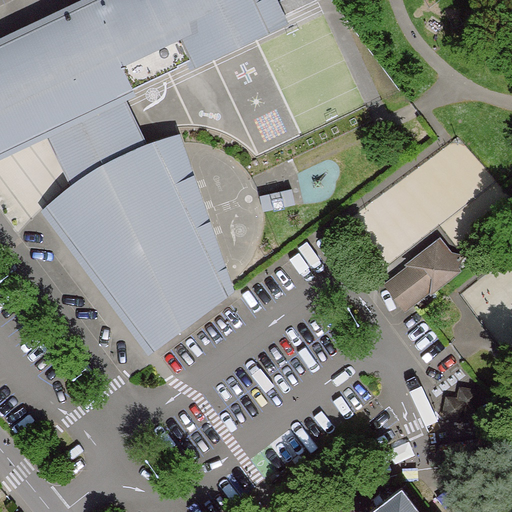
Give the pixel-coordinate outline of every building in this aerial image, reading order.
[(97,0),(0,45),(0,151),(50,128),(75,182),(71,185),(81,204),(81,223),(82,233),(86,250),(94,268),(104,281),(117,298),(156,349),(229,295),(159,149),(111,172),(106,161),(145,143),(121,94),(319,0),(280,0),(274,3),(268,6),(261,0),(97,0)] [(406,261),(437,289),(439,288),(463,270),(452,256),(438,237),(406,261)] [(461,257),(452,256),(463,270),(461,258),(461,257)] [(405,312),(437,289),(406,261),(385,282),(405,312)] [(447,402),(445,418),(460,420),(462,408),(472,409),(474,395),(458,393),(457,403),(447,402)] [(421,511),(419,509),(420,508),(402,486),(368,511),(421,511)]
